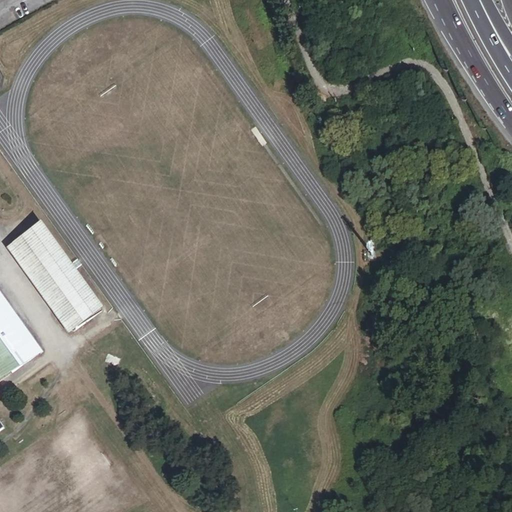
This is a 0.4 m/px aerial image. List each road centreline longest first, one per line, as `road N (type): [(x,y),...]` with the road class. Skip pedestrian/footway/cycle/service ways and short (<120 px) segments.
road 1 (residential): [(288,0),(326,86),(351,87),(413,58),(442,75),(511,233)]
road 2 (track): [(68,370),(84,375),(179,511)]
road 3 (trunk): [(443,0),(511,117)]
